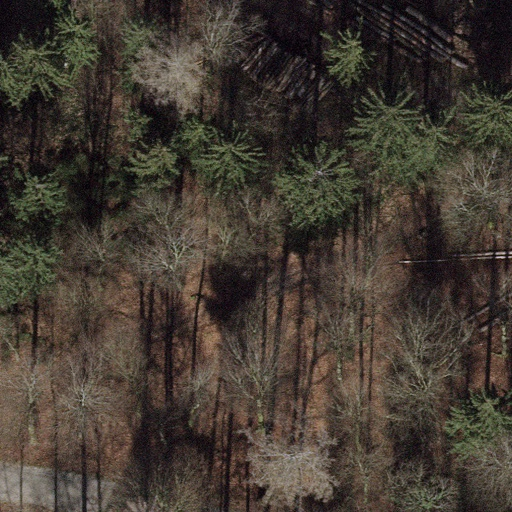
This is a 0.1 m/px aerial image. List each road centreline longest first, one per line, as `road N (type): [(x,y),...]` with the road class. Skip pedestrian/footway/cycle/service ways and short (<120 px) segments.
road 1 (track): [(511,110),(373,71),(274,20),(252,0)]
road 2 (track): [(0,479),(145,511)]
